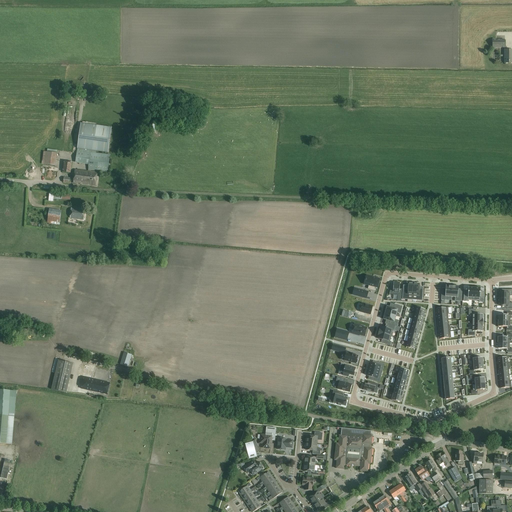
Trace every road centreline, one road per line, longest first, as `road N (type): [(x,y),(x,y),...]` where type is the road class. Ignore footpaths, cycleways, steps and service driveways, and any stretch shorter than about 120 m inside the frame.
road 1 (residential): [(492,279),(388,274),(353,394),(358,402),(436,420),(493,392),(491,344)]
road 2 (residential): [(336,511),(444,441),(511,448)]
